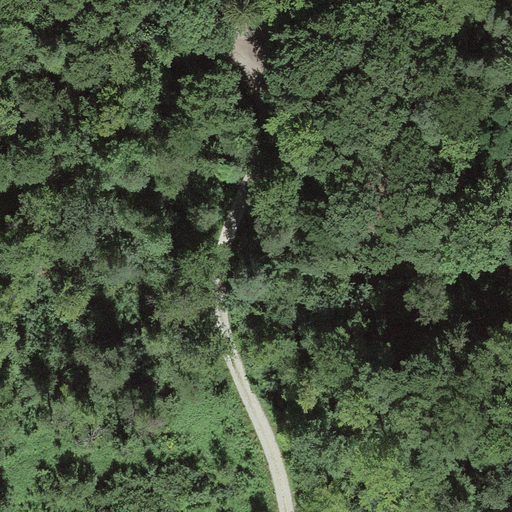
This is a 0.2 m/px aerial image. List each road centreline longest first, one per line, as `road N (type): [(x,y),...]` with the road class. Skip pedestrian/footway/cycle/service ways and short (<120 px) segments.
road 1 (track): [(163,65),(205,36),(242,41),(268,91),(272,128),(235,250),(227,307),(291,511)]
road 2 (track): [(163,65),(0,76)]
